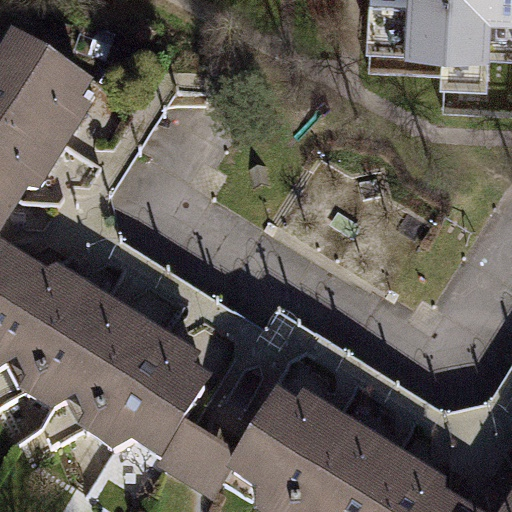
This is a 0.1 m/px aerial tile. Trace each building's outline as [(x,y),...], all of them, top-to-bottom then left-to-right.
[(511,0),(413,0),(412,56),(511,58),(511,0)] [(8,22),(0,35),(0,85),(89,136),(119,85),(8,22)] [(0,85),(0,151),(60,186),(89,136),(0,85)] [(0,151),(0,231),(26,246),(60,186),(0,151)] [(0,284),(26,246),(0,231),(0,284)] [(0,378),(15,387),(84,276),(26,246),(0,284),(0,378)] [(84,430),(152,319),(84,276),(15,387),(84,430)] [(152,319),(84,430),(153,472),(190,411),(221,361),(152,319)] [(219,506),(228,511),(305,511),(352,435),(286,395),(255,446),(219,506)] [(190,411),(153,472),(219,506),(255,446),(190,411)] [(352,435),(305,511),(383,511),(409,469),(352,435)] [(471,511),(474,508),(409,469),(383,511),(471,511)]
